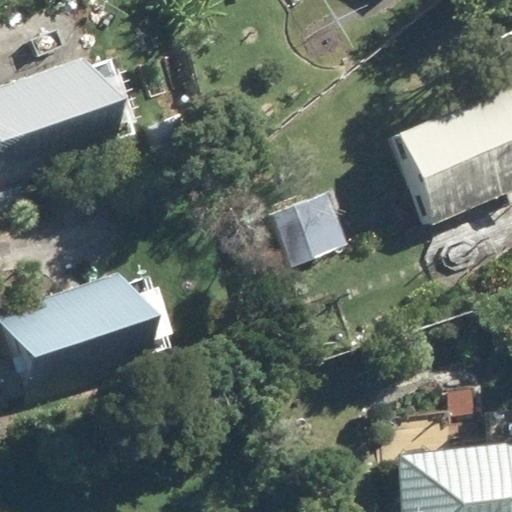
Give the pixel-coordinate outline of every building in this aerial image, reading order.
[(80,65),(0,93),(0,190),(114,152),(80,65)] [(511,92),(394,140),(428,226),(503,195),(508,207),(511,204),(511,92)] [(175,118),(143,131),(152,153),(184,140),(175,118)] [(345,251),(324,198),(273,217),(294,270),(345,251)] [(117,278),(6,313),(33,398),(144,363),(117,278)] [(511,511),(511,448),(395,461),(399,511),(511,511)]
